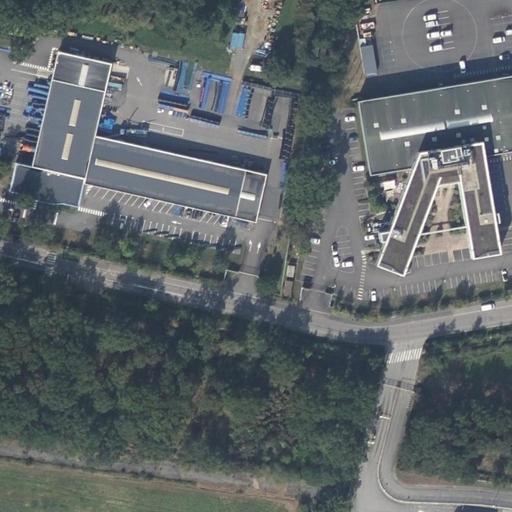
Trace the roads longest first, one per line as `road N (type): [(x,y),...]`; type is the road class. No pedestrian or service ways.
road 1 (tertiary): [(414,329),(359,334),(0,254)]
road 2 (unclassified): [(511,500),(390,487),(388,456),(414,329)]
